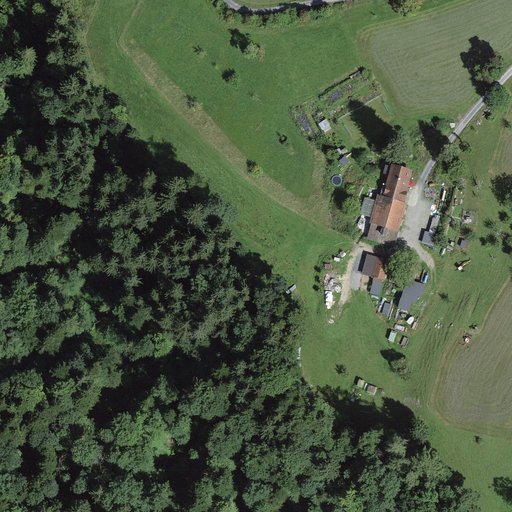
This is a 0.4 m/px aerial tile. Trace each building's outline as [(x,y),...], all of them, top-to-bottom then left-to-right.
[(409,178),(387,172),(378,203),(400,208),(409,178)] [(364,232),(393,239),(400,208),(378,203),(371,201),(364,232)] [(390,261),(366,255),(362,273),(385,279),(390,261)] [(426,285),(405,279),(397,309),(408,312),(412,301),(416,303),(418,295),(422,296),(426,285)] [(371,293),(381,295),(384,283),(373,281),(371,293)]
